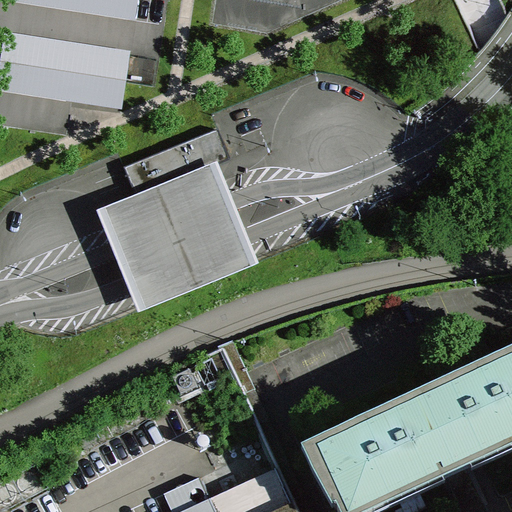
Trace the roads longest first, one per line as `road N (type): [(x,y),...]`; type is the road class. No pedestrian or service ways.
road 1 (residential): [(0,432),(203,333),(331,293),(511,260)]
road 2 (secondary): [(410,149),(328,137),(51,251),(8,304)]
road 3 (secondary): [(8,304),(83,311),(353,202),(410,149)]
road 4 (secondary): [(511,70),(410,149)]
